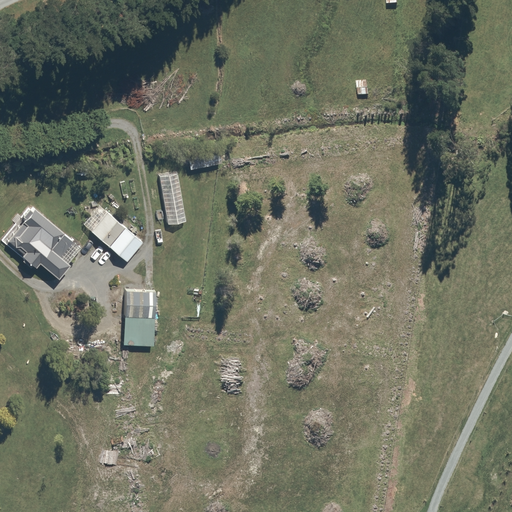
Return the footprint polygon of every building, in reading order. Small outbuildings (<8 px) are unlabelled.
[(185,154),(187,166),(223,160),(221,147),(185,154)] [(183,217),(175,169),(156,173),(164,220),(183,217)] [(80,243),(28,201),(17,215),(19,217),(4,236),(19,248),(17,251),(31,263),(36,257),(55,273),(80,243)] [(97,202),(81,221),(125,258),(142,238),(97,202)] [(152,289),(126,287),(121,340),(147,343),(152,289)]
